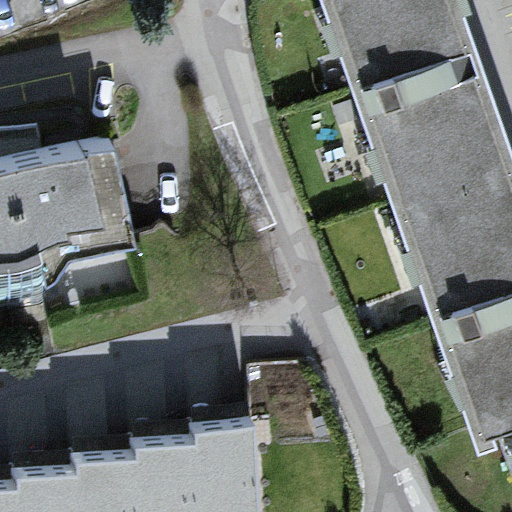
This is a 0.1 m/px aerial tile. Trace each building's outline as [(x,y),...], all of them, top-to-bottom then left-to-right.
[(456,0),(316,0),(472,445),(511,430),(511,160),(473,47),(456,0)] [(100,121),(0,142),(0,243),(121,217),(100,121)] [(251,511),(248,416),(190,418),(191,434),(192,511),(251,511)] [(192,511),(191,434),(131,435),(131,448),(133,511),(192,511)] [(511,438),(501,438),(511,479),(511,438)] [(133,511),(131,448),(72,450),(72,464),(73,511),(133,511)] [(73,511),(72,464),(12,465),(12,478),(13,511),(73,511)] [(13,511),(12,478),(0,478),(0,511),(13,511)]
